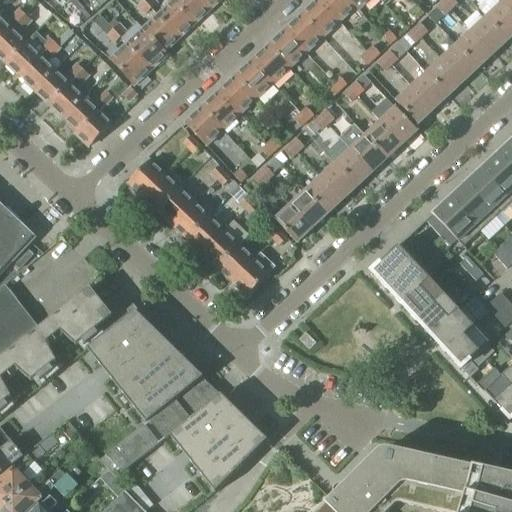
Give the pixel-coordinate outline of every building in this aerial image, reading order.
[(77,12),(66,0),(61,0),(66,5),(62,8),(71,18),(77,12)] [(66,0),(77,12),(81,8),(74,0),(66,0)] [(150,0),(147,0),(144,3),(150,11),(156,5),(150,0)] [(197,0),(176,0),(172,4),(193,27),(209,12),(197,0)] [(197,0),(209,12),(221,0),(197,0)] [(355,9),(357,12),(358,11),(347,0),(318,0),(318,1),(339,24),(355,9)] [(347,0),(358,11),(370,0),(347,0)] [(446,0),(443,3),(450,11),(462,0),(446,0)] [(488,0),(477,11),(486,20),(507,43),(511,38),(511,18),(501,6),(494,0),(488,0)] [(511,0),(507,0),(501,6),(511,18),(511,0)] [(302,15),(323,39),(329,45),(345,31),(339,24),(318,1),(302,15)] [(150,11),(144,3),(138,9),(145,16),(150,11)] [(450,11),(443,3),(436,9),(444,17),(450,11)] [(172,4),(157,18),(178,41),(193,27),(172,4)] [(409,13),(417,21),(423,15),(416,6),(409,13)] [(11,19),(17,25),(24,16),(19,11),(11,19)] [(302,15),(284,32),(306,55),(323,39),(302,15)] [(24,16),(17,25),(22,30),(30,22),(24,16)] [(157,18),(142,32),(164,54),(178,41),(157,18)] [(0,42),(11,31),(0,20),(0,42)] [(486,20),(471,34),(492,57),(507,43),(486,20)] [(126,46),(150,72),(166,57),(164,54),(142,32),(136,24),(125,34),(120,39),(126,46)] [(420,25),(412,31),(420,39),(427,32),(420,25)] [(113,32),(120,39),(125,34),(118,27),(113,32)] [(0,42),(0,59),(6,66),(26,45),(11,31),(0,42)] [(420,39),(412,31),(406,37),(414,45),(420,39)] [(120,39),(113,32),(107,37),(114,45),(120,39)] [(284,32),(268,47),(290,70),(306,55),(284,32)] [(382,39),(389,46),(396,40),(389,32),(382,39)] [(471,34),(456,48),(477,71),(492,57),(471,34)] [(40,47),(46,53),(54,44),(47,39),(40,47)] [(403,40),(397,45),(405,53),(411,48),(403,40)] [(54,44),(46,53),(51,58),(59,49),(54,44)] [(6,66),(20,79),(40,59),(26,45),(6,66)] [(405,53),(397,45),(392,51),(399,59),(405,53)] [(150,72),(126,46),(110,62),(134,87),(150,72)] [(268,47),(252,62),(273,86),(290,70),(268,47)] [(372,48),(366,54),(373,61),(379,56),(372,48)] [(456,48),(441,61),(463,84),(477,71),(456,48)] [(389,53),(383,59),(390,67),(396,61),(389,53)] [(373,61),(366,54),(359,60),(366,67),(373,61)] [(20,79),(35,93),(54,72),(40,59),(20,79)] [(390,67),(383,59),(376,65),(384,72),(390,67)] [(441,61),(426,75),(448,98),(463,84),(441,61)] [(252,62),(234,78),(256,101),(273,86),(252,62)] [(69,74),(75,80),(82,72),(76,66),(69,74)] [(35,93),(49,106),(69,86),(54,72),(35,93)] [(82,72),(75,80),(81,85),(88,77),(82,72)] [(426,75),(411,89),(432,112),(448,98),(426,75)] [(234,78),(218,93),(239,117),(256,101),(234,78)] [(339,78),(332,85),(340,92),(346,86),(339,78)] [(355,84),(349,90),(357,98),(363,92),(355,84)] [(340,92),(332,85),(326,91),(333,98),(340,92)] [(69,86),(49,106),(64,121),(84,100),(69,86)] [(128,90),(124,86),(115,95),(120,101),(124,98),(128,103),(136,96),(129,89),(128,90)] [(432,112),(411,89),(396,103),(417,127),(432,112)] [(357,98),(349,90),(343,96),(350,104),(357,98)] [(97,101),(104,107),(105,108),(112,100),(104,93),(97,101)] [(218,93),(201,109),(223,132),(239,117),(218,93)] [(64,121),(78,134),(98,114),(84,100),(64,121)] [(98,114),(78,134),(75,136),(88,149),(110,125),(107,122),(113,116),(105,108),(104,107),(98,114)] [(223,132),(201,109),(184,125),(206,148),(223,132)] [(306,109),(299,115),(307,123),(313,117),(306,109)] [(417,133),(395,110),(380,124),(401,147),(417,133)] [(325,112),(319,118),(326,126),(332,120),(325,112)] [(307,123),(299,115),(293,121),(300,129),(307,123)] [(326,126),(319,118),(312,124),(320,132),(326,126)] [(380,124),(365,138),(386,161),(401,147),(380,124)] [(183,145),(190,153),(198,146),(191,138),(183,145)] [(365,138),(350,151),(372,174),(386,161),(365,138)] [(272,140),(266,146),(273,154),(280,148),(272,140)] [(295,140),(288,146),(296,154),(302,148),(295,140)] [(498,156),(497,156),(511,172),(511,142),(503,150),(504,151),(498,156)] [(198,146),(190,153),(202,166),(211,159),(198,146)] [(273,154),(266,146),(261,151),(268,159),(273,154)] [(296,154),(288,146),(274,160),(281,168),(296,154)] [(350,151),(335,165),(357,188),(372,174),(350,151)] [(482,171),(481,171),(511,204),(511,203),(511,172),(497,156),(488,165),(488,166),(482,171)] [(127,186),(142,200),(164,177),(149,162),(127,186)] [(335,165),(320,179),(341,203),(357,188),(335,165)] [(210,175),(216,181),(224,174),(218,167),(210,175)] [(264,169),(258,174),(266,182),(272,176),(264,169)] [(239,171),(233,177),(240,185),(247,179),(239,171)] [(466,185),(466,186),(496,219),(511,204),(481,171),(472,180),(466,186),(466,185)] [(224,174),(216,181),(222,187),(229,180),(224,174)] [(266,182),(258,174),(252,180),(253,182),(246,188),(252,195),(266,182)] [(142,200),(158,214),(180,191),(164,177),(142,200)] [(320,179),(305,193),(327,216),(341,203),(320,179)] [(238,189),(233,183),(224,191),(229,198),(238,189)] [(450,200),(480,233),(496,219),(466,186),(456,195),(450,200)] [(158,214),(172,228),(194,205),(180,191),(158,214)] [(305,193),(290,207),(312,230),(327,216),(305,193)] [(239,206),(244,212),(253,204),(247,198),(239,206)] [(480,233),(450,200),(440,209),(440,210),(434,215),(433,216),(448,233),(457,242),(463,249),(480,233)] [(253,204),(244,212),(250,218),(258,210),(253,204)] [(0,277),(12,265),(19,271),(32,256),(26,250),(31,245),(36,240),(0,205),(0,277)] [(172,228),(187,242),(209,219),(194,205),(172,228)] [(312,230),(290,207),(275,222),(296,245),(312,230)] [(426,223),(441,240),(448,233),(433,216),(426,223)] [(187,242),(202,256),(224,233),(209,219),(187,242)] [(267,235),(273,241),(281,234),(275,228),(267,235)] [(202,256),(217,270),(239,247),(224,233),(202,256)] [(448,233),(441,240),(449,249),(457,242),(448,233)] [(281,234),(273,241),(279,247),(286,240),(281,234)] [(386,290),(387,290),(420,260),(404,243),(389,257),(390,257),(381,265),(380,265),(371,274),(381,284),(387,290),(386,290)] [(217,270),(232,284),(254,261),(239,247),(217,270)] [(493,256),(500,263),(508,255),(502,248),(493,256)] [(511,258),(508,255),(500,263),(506,270),(511,265),(511,258)] [(459,266),(468,274),(475,268),(467,259),(459,266)] [(401,306),(402,306),(434,276),(420,260),(387,290),(395,300),(396,299),(401,305),(401,306)] [(254,261),(232,284),(247,299),(269,275),(254,261)] [(475,268),(468,274),(476,283),(483,276),(475,268)] [(416,321),(416,322),(449,292),(434,276),(402,306),(410,315),(416,321)] [(4,287),(0,290),(0,358),(37,329),(4,287)] [(102,326),(111,319),(89,291),(80,298),(0,361),(0,407),(8,401),(10,399),(3,385),(18,373),(30,383),(33,381),(53,365),(55,363),(48,349),(63,337),(75,347),(78,345),(98,330),(102,326)] [(430,337),(431,338),(458,312),(444,297),(450,292),(449,292),(416,322),(425,331),(431,337),(430,337)] [(500,295),(491,303),(498,310),(507,302),(500,295)] [(122,306),(130,316),(137,311),(129,301),(122,306)] [(498,310),(491,303),(482,311),(489,318),(498,310)] [(445,353),(446,354),(478,323),(473,328),(458,312),(431,338),(440,347),(445,353)] [(174,403),(202,380),(203,380),(202,379),(201,379),(199,377),(198,376),(196,373),(195,373),(192,370),(189,367),(190,367),(188,365),(188,366),(185,363),(182,360),(179,357),(176,354),(176,353),(175,352),(174,353),(171,350),(171,349),(169,347),(168,347),(165,344),(162,341),(163,340),(161,339),(149,327),(148,326),(144,322),(136,314),(134,313),(133,314),(117,328),(116,327),(115,328),(115,329),(110,333),(109,334),(104,337),(87,351),(88,352),(91,355),(94,359),(99,365),(98,365),(100,367),(110,380),(111,382),(112,381),(117,388),(119,391),(120,391),(122,394),(122,395),(123,396),(129,402),(129,403),(131,406),(131,405),(134,409),(133,409),(134,411),(135,410),(140,417),(143,420),(146,424),(145,424),(146,425),(174,403)] [(478,323),(446,354),(454,363),(455,363),(460,369),(461,370),(469,363),(478,355),(487,346),(494,340),(478,323)] [(81,349),(84,353),(87,351),(104,337),(101,333),(81,349)] [(303,337),(299,341),(309,352),(316,345),(305,334),(303,337)] [(487,346),(478,355),(485,362),(494,354),(487,346)] [(485,362),(478,355),(469,363),(476,370),(485,362)] [(56,369),(35,385),(39,389),(59,373),(56,369)] [(494,370),(493,371),(511,390),(511,369),(502,379),(494,370)] [(511,390),(493,371),(476,386),(493,404),(500,412),(501,413),(510,423),(511,420),(511,390)] [(182,428),(220,397),(213,391),(203,382),(202,380),(174,403),(146,425),(105,458),(100,462),(99,463),(108,472),(116,480),(122,475),(170,438),(182,428)] [(221,397),(220,397),(182,428),(170,438),(171,439),(177,445),(176,446),(177,447),(178,447),(180,450),(180,451),(181,452),(190,463),(191,465),(192,464),(197,471),(198,472),(201,476),(200,476),(201,478),(202,477),(211,489),(214,493),(214,494),(215,495),(216,493),(236,474),(237,473),(237,472),(242,468),(243,467),(243,466),(255,455),(264,446),(266,444),(267,442),(266,441),(265,442),(260,437),(257,433),(256,432),(252,429),(251,428),(245,422),(245,421),(244,420),(234,410),(232,409),(222,398),(221,397)] [(11,405),(0,413),(0,419),(14,409),(11,405)] [(11,445),(12,444),(11,443),(10,443),(7,440),(5,437),(0,430),(0,429),(0,430),(0,429),(0,477),(2,475),(22,460),(23,459),(23,458),(22,458),(17,452),(16,451),(17,451),(14,448),(12,445),(11,445)] [(22,460),(10,470),(13,472),(0,484),(0,510),(26,487),(18,479),(33,464),(50,449),(57,444),(51,437),(44,442),(23,459),(22,460)] [(380,453),(378,455),(362,470),(367,475),(354,488),(349,483),(320,511),(511,511),(511,479),(390,452),(387,452),(384,452),(382,452),(380,453)] [(362,470),(349,483),(354,488),(367,475),(362,470)] [(35,496),(26,487),(0,510),(0,511),(29,511),(51,492),(54,488),(65,478),(59,472),(35,496)] [(116,480),(108,472),(101,478),(120,498),(125,494),(127,492),(116,480)] [(67,476),(65,478),(54,488),(64,498),(77,486),(67,476)] [(142,511),(125,494),(120,498),(105,511),(142,511)] [(49,511),(56,505),(47,496),(41,502),(43,504),(34,511),(49,511)]
